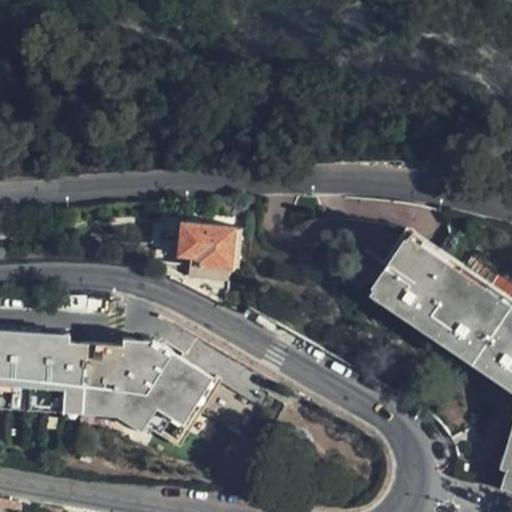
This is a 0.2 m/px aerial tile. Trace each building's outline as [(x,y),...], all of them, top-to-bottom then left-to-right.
[(0,243),(10,243),(8,211),(0,211),(0,243)] [(153,225),(133,223),(132,235),(152,237),(153,225)] [(230,268),(233,227),(182,223),(179,255),(196,258),(196,265),(230,268)] [(243,229),(233,227),(230,268),(240,268),(243,229)] [(511,479),(509,491),(511,491),(511,310),(408,243),(375,293),(399,309),(398,312),(415,323),(418,321),(454,345),(453,347),(469,358),(472,355),(496,371),(494,374),(509,382),(511,381),(511,479)] [(85,336),(84,339),(84,348),(16,344),(0,342),(0,392),(49,396),(84,399),(116,403),(156,431),(165,418),(186,432),(208,401),(220,383),(166,345),(159,340),(127,334),(121,342),(85,336)] [(84,348),(84,339),(18,335),(0,334),(0,342),(16,344),(84,348)] [(0,406),(5,407),(42,408),(83,411),(84,399),(49,396),(0,392),(0,406)] [(165,418),(156,431),(176,447),(186,432),(165,418)] [(33,511),(49,511),(50,504),(1,495),(0,506),(33,511)]
